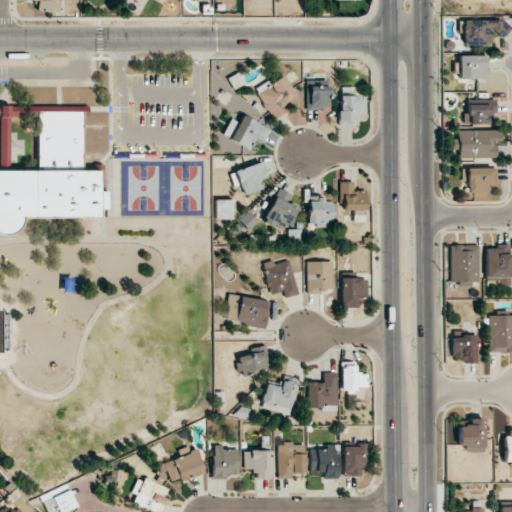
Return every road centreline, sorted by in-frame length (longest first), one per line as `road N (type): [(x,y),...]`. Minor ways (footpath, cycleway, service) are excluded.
road 1 (secondary): [(429,511),(421,0)]
road 2 (secondary): [(390,39),(393,511)]
road 3 (tertiary): [(390,39),(0,39)]
road 4 (residential): [(429,507),(231,511)]
